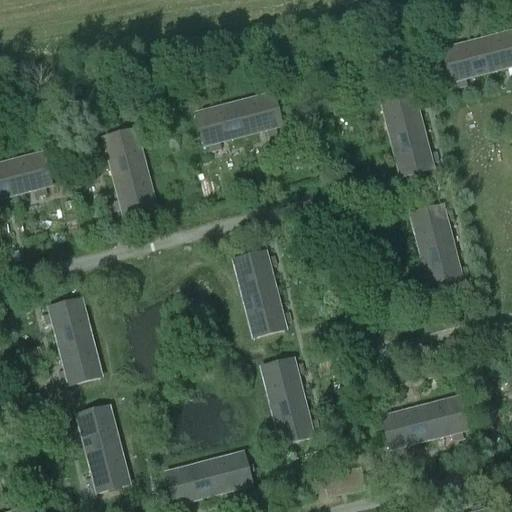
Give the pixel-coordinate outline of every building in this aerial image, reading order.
[(511,34),(441,53),(449,85),(511,68),(511,34)] [(459,92),(469,89),(467,81),(457,84),(459,92)] [(400,180),(431,172),(411,94),(379,102),(400,180)] [(194,117),(202,148),(280,128),(272,97),(194,117)] [(425,111),(422,101),(414,103),(417,113),(425,111)] [(265,142),(275,139),(273,131),(263,134),(265,142)] [(134,132),(102,141),(122,219),(154,210),(134,132)] [(212,155),(222,153),(220,145),(210,147),(212,155)] [(106,158),(104,147),(96,150),(98,160),(106,158)] [(438,164),(436,154),(428,156),(430,166),(438,164)] [(0,200),(50,188),(42,156),(0,166),(0,200)] [(34,201),(45,198),(43,190),(32,193),(34,201)] [(120,210),(117,200),(109,202),(112,212),(120,210)] [(429,295),(461,287),(441,209),(409,217),(429,295)] [(455,226),(452,215),(444,217),(446,228),(455,226)] [(252,341),(284,333),(264,255),(232,263),(252,341)] [(277,269),(274,259),(266,261),(268,271),(277,269)] [(468,278),(465,268),(457,270),(460,280),(468,278)] [(80,302),(48,311),(68,389),(100,380),(80,302)] [(290,322),(287,312),(279,314),(282,324),(290,322)] [(52,329),(50,319),(42,321),(44,331),(52,329)] [(292,362),(260,370),(280,448),(312,440),(310,434),(308,424),(296,378),(293,368),(292,362)] [(66,382),(63,371),(55,373),(57,384),(66,382)] [(379,419),(388,450),(465,430),(457,398),(379,419)] [(108,410),(76,418),(78,425),(80,435),(91,478),(94,488),(96,496),(128,488),(108,410)] [(80,435),(78,425),(70,427),(72,437),(80,435)] [(451,443),(462,440),(459,432),(449,435),(451,443)] [(399,456),(409,454),(407,446),(396,448),(399,456)] [(242,456),(164,476),(173,508),(178,507),(188,504),(229,494),(235,492),(245,490),(250,488),(242,456)] [(341,475),(320,481),(326,503),(364,493),(359,471),(341,475)] [(94,488),(91,478),(83,480),(86,490),(94,488)]
